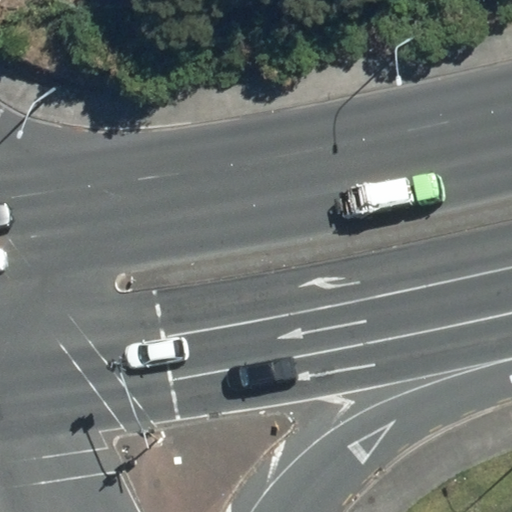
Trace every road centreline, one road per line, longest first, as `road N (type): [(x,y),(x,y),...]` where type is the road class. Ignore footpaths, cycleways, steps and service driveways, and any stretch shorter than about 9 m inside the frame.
road 1 (primary): [(511,300),(0,388)]
road 2 (primary): [(136,203),(511,130)]
road 3 (primary): [(511,316),(373,446),(319,511)]
road 4 (primary): [(0,117),(136,203)]
road 5 (primary): [(0,232),(136,203)]
